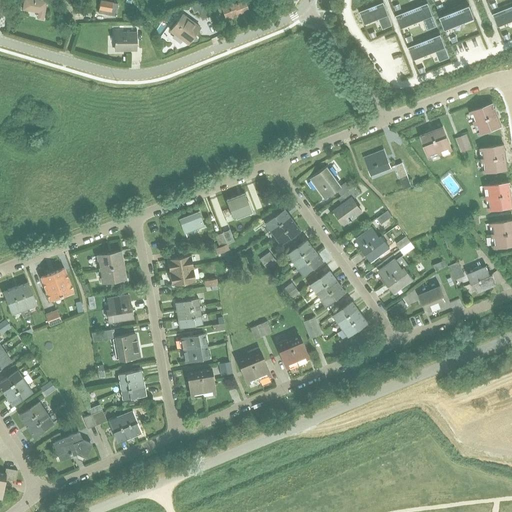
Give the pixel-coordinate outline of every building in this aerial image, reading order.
[(43,13),(46,1),(39,0),(23,0),(22,9),(43,13)] [(115,16),(117,3),(112,3),(112,2),(100,0),(99,6),(97,6),(96,9),(98,9),(97,12),(115,16)] [(225,19),(248,10),(243,0),(242,0),(232,4),(231,1),(220,6),(225,19)] [(383,1),(358,11),(364,24),(363,22),(377,16),(378,18),(382,29),(392,25),(383,1)] [(427,2),(395,15),(400,28),(400,26),(421,17),(426,29),(436,25),(427,2)] [(193,11),(202,8),(201,3),(191,7),(193,11)] [(469,4),(439,16),(444,29),(445,29),(444,27),(472,15),(473,17),(474,17),(469,4)] [(511,5),(492,14),(497,27),(498,27),(497,24),(511,18),(511,5)] [(199,27),(188,19),(182,14),(169,30),(182,40),(187,34),(192,37),(199,27)] [(114,48),(136,48),(136,34),(122,34),(122,29),(113,29),(114,48)] [(440,34),(407,47),(412,60),(413,60),(412,57),(434,49),(439,61),(449,57),(440,34)] [(391,68),(392,76),(400,74),(398,66),(391,68)] [(492,103),(469,111),(478,134),(500,126),(498,120),(497,117),(495,111),(494,109),(492,103)] [(442,127),(420,135),(428,158),(451,149),(442,127)] [(467,150),(471,148),(465,134),(462,136),(467,150)] [(460,152),(464,150),(459,137),(455,138),(460,152)] [(503,144),(478,148),(482,172),(506,169),(505,162),(505,160),(504,151),(503,144)] [(371,175),(390,168),(383,150),(364,157),(371,175)] [(403,189),(410,186),(401,163),(394,166),(403,189)] [(340,196),(342,195),(350,189),(350,188),(345,182),(339,186),(327,168),(311,179),(324,198),(336,190),(340,196)] [(445,179),(435,186),(446,201),(456,194),(445,179)] [(509,188),(508,183),(485,186),(488,209),(511,206),(509,191),(509,188)] [(350,189),(342,195),(346,202),(334,210),(343,223),(361,211),(352,198),(360,193),(354,185),(350,188),(350,189)] [(234,197),(241,216),(250,212),(243,194),(234,197)] [(241,216),(234,197),(225,200),(232,219),(241,216)] [(269,230),(288,216),(284,209),(264,223),(269,230)] [(380,224),(391,216),(387,210),(376,218),(380,224)] [(185,233),(203,225),(197,211),(179,219),(185,233)] [(220,225),(225,223),(221,212),(215,214),(220,225)] [(293,223),(288,216),(269,230),(274,237),(293,223)] [(511,220),(490,223),(493,247),(511,244),(511,220)] [(293,223),(274,237),(279,244),(299,230),(293,223)] [(379,238),(378,238),(372,228),(355,240),(362,250),(365,248),(379,238)] [(229,230),(221,233),(226,244),(227,244),(233,241),(229,230)] [(226,244),(221,233),(214,236),(218,247),(221,246),(226,244)] [(379,238),(365,248),(372,259),(388,247),(381,236),(378,238),(379,238)] [(406,236),(395,244),(399,249),(409,242),(406,236)] [(292,261),(311,247),(306,240),(287,254),(292,261)] [(399,249),(403,255),(413,248),(409,242),(399,249)] [(311,247),(292,261),(297,267),(316,253),(311,247)] [(120,250),(109,252),(111,266),(123,264),(120,250)] [(111,266),(109,252),(97,254),(100,268),(111,266)] [(321,260),(316,253),(297,267),(302,275),(321,260)] [(181,269),(192,267),(190,254),(178,256),(181,269)] [(261,261),(264,266),(274,259),(270,254),(266,258),(261,261)] [(181,269),(178,256),(166,258),(169,271),(181,269)] [(408,265),(401,256),(395,260),(394,259),(378,271),(383,277),(381,279),(383,283),(385,281),(386,281),(388,280),(402,270),(401,269),(404,268),(408,265)] [(264,266),(266,268),(276,261),(274,259),(264,266)] [(435,271),(448,266),(445,260),(432,265),(435,271)] [(456,262),(448,266),(452,278),(463,273),(458,263),(457,263),(456,262)] [(123,264),(111,266),(114,280),(125,278),(123,264)] [(111,266),(100,268),(102,282),(114,280),(111,266)] [(479,279),(492,274),(492,273),(489,274),(486,266),(466,274),(470,284),(479,280),(479,279)] [(195,280),(192,267),(181,269),(183,282),(195,280)] [(64,268),(52,272),(56,284),(68,279),(64,268)] [(404,268),(401,269),(402,270),(388,280),(395,290),(412,279),(404,268)] [(183,282),(181,269),(169,271),(171,284),(183,282)] [(314,292),(334,277),(329,271),(309,285),(314,292)] [(56,284),(52,272),(40,277),(45,288),(56,284)] [(479,280),(470,284),(473,283),(476,291),(496,283),(492,274),(479,279),(479,280)] [(339,284),(334,277),(314,292),(319,298),(339,284)] [(72,290),(68,279),(56,284),(61,295),(72,290)] [(19,285),(28,307),(36,304),(27,282),(19,285)] [(293,284),(292,282),(282,290),(283,291),(293,284)] [(56,284),(45,288),(49,299),(61,295),(56,284)] [(293,284),(283,291),(287,296),(292,293),(297,289),(293,284)] [(344,291),(339,284),(319,298),(325,305),(344,291)] [(19,285),(11,288),(19,311),(28,307),(19,285)] [(445,304),(442,295),(443,295),(439,286),(429,290),(436,308),(445,304)] [(19,311),(11,288),(3,291),(12,314),(19,311)] [(436,308),(429,290),(419,294),(422,303),(423,303),(427,312),(436,308)] [(128,312),(131,311),(128,294),(107,298),(109,309),(106,310),(108,321),(129,317),(128,312)] [(175,310),(199,306),(197,297),(174,302),(175,310)] [(336,322),(356,308),(351,301),(332,315),(336,322)] [(199,306),(175,310),(177,318),(201,314),(199,306)] [(392,306),(388,310),(393,317),(397,314),(392,306)] [(361,315),(356,308),(336,322),(342,329),(361,315)] [(50,325),(61,321),(57,310),(45,314),(50,325)] [(202,323),(201,314),(177,318),(179,327),(202,323)] [(361,315),(342,329),(346,336),(366,322),(361,315)] [(314,317),(303,321),(305,327),(310,324),(316,322),(314,317)] [(265,335),(271,332),(266,321),(260,323),(265,335)] [(310,324),(305,327),(310,338),(315,336),(313,330),(310,324)] [(254,339),(260,336),(255,326),(250,328),(254,339)] [(115,337),(113,328),(91,333),(92,341),(114,336),(115,337)] [(194,347),(206,344),(204,332),(192,334),(194,347)] [(134,333),(115,337),(119,359),(138,355),(134,333)] [(194,347),(192,334),(179,337),(181,349),(193,347),(194,347)] [(292,352),(303,347),(298,336),(287,340),(292,352)] [(292,352),(287,340),(276,345),(280,356),(292,352)] [(206,344),(194,347),(193,347),(196,359),(208,357),(206,344)] [(193,347),(181,349),(184,362),(196,359),(193,347)] [(303,347),(292,352),(296,363),(307,358),(303,347)] [(253,368),(264,363),(259,352),(257,348),(247,352),(248,357),(253,368)] [(0,366),(10,360),(5,352),(0,356),(0,366)] [(292,352),(280,356),(285,367),(296,363),(292,352)] [(253,368),(248,357),(237,361),(242,372),(253,368)] [(264,363),(253,368),(257,379),(268,374),(264,363)] [(210,368),(198,371),(201,382),(212,380),(210,368)] [(253,368),(242,372),(246,383),(257,379),(253,368)] [(119,382),(142,378),(141,369),(117,373),(119,382)] [(0,388),(1,390),(21,377),(17,370),(0,381),(0,388)] [(201,382),(198,371),(187,373),(189,385),(201,382)] [(21,377),(1,390),(6,397),(26,384),(21,377)] [(144,386),(142,378),(119,382),(121,390),(136,388),(144,386)] [(214,392),(212,380),(201,382),(203,394),(214,392)] [(203,394),(201,382),(189,385),(191,396),(203,394)] [(31,391),(26,384),(6,397),(11,405),(31,391)] [(146,394),(144,386),(136,388),(121,390),(122,399),(146,394)] [(23,422),(43,409),(38,401),(18,415),(23,422)] [(43,409),(23,422),(28,429),(48,415),(43,409)] [(101,409),(96,412),(98,417),(104,415),(101,409)] [(132,409),(124,412),(133,435),(141,431),(132,409)] [(96,412),(91,414),(95,425),(100,423),(98,417),(96,412)] [(124,412),(116,416),(125,438),(133,435),(124,412)] [(95,425),(91,414),(82,417),(87,429),(95,425)] [(53,423),(48,415),(28,429),(33,436),(53,423)] [(125,438),(116,416),(108,419),(117,441),(125,438)] [(91,443),(80,439),(77,432),(53,442),(59,456),(68,452),(70,456),(76,453),(85,457),(91,443)]
